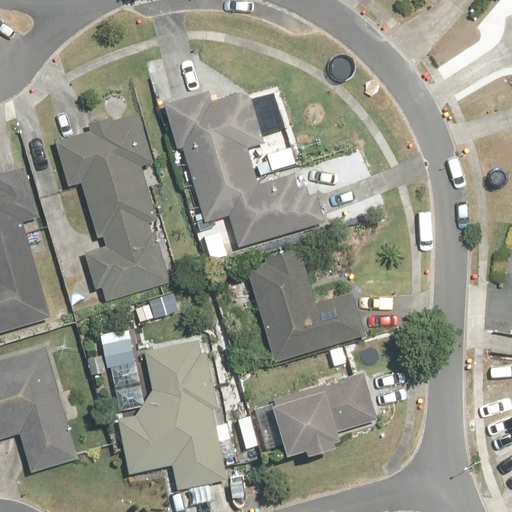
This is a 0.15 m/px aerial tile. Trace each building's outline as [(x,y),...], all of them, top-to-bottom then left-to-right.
[(217,86),(170,99),(184,150),(189,148),(209,223),(235,216),(244,248),(331,224),(319,180),(302,184),(299,173),(266,182),(256,144),(269,141),(256,90),(221,100),(217,86)] [(88,135),(62,143),(75,188),(88,184),(106,248),(93,251),(107,301),(178,282),(165,235),(157,237),(153,222),(163,220),(148,163),(158,161),(144,113),(114,122),(112,113),(84,121),(88,135)] [(0,330),(56,314),(29,218),(44,213),(30,166),(0,174),(3,184),(0,184),(0,330)] [(306,248),(252,262),(278,359),(372,335),(361,294),(321,304),(306,248)] [(236,479),(210,334),(148,345),(157,393),(147,411),(124,415),(134,474),(179,466),(183,489),(236,479)] [(52,341),(0,356),(0,439),(26,432),(37,469),(86,455),(52,341)] [(144,355),(117,361),(123,389),(151,382),(144,355)] [(380,418),(365,371),(280,398),(297,450),(314,445),(316,450),(349,440),(345,430),(380,418)]
